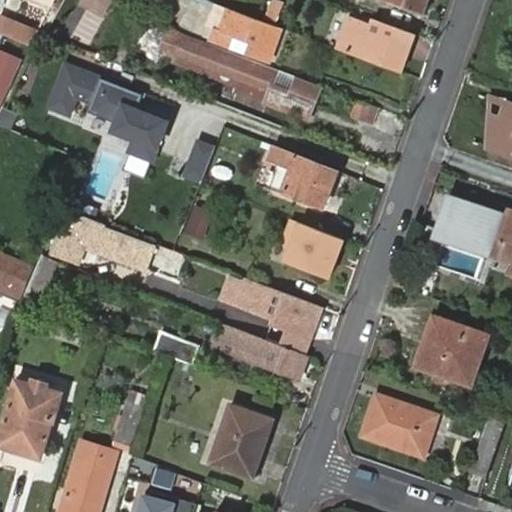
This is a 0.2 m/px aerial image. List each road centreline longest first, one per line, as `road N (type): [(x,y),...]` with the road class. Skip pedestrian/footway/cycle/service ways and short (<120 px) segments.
road 1 (residential): [(310,463),(467,0)]
road 2 (residential): [(310,463),(450,511)]
